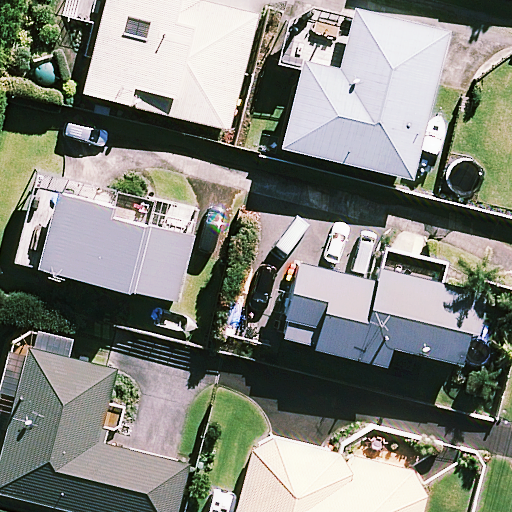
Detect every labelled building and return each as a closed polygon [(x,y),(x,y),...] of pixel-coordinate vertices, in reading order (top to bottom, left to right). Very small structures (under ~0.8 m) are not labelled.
[(192,0),(60,0),(57,14),(93,22),(77,91),(223,126),(250,14),(192,0)] [(438,27),(342,5),(328,65),(289,56),(269,142),(403,174),(438,27)] [(139,202),(42,178),(21,261),(172,299),(189,232),(135,219),(139,202)] [(365,275),(288,256),(269,334),(377,360),(381,342),(455,360),(473,287),(368,261),(365,275)] [(109,366),(17,343),(0,412),(0,491),(84,511),(170,511),(183,461),(91,439),(109,366)] [(374,464),(250,427),(224,511),(433,511),(438,498),(370,477),(374,464)]
